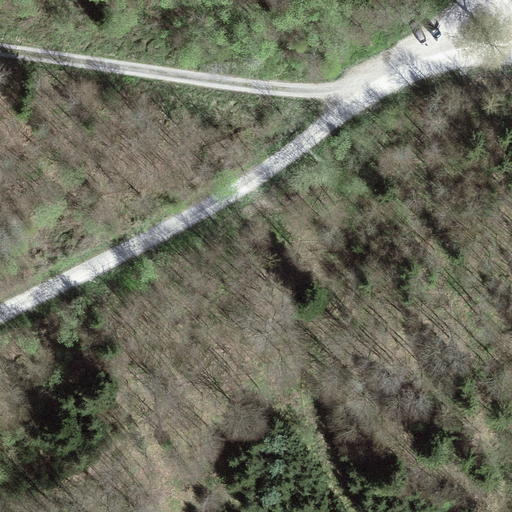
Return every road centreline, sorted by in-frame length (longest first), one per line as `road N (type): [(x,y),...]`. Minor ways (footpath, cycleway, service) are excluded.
road 1 (track): [(511,52),(437,66),(363,93),(278,162),(163,231),(0,308)]
road 2 (track): [(478,0),(363,93),(265,89),(0,50)]
